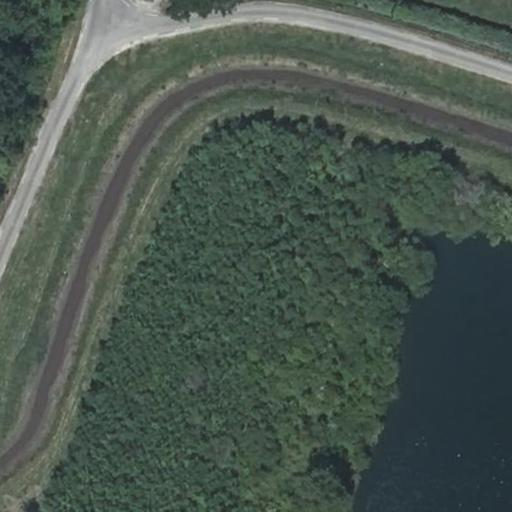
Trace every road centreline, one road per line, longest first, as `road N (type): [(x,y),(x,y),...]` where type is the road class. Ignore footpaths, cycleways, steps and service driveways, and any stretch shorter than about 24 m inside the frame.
road 1 (residential): [(511,87),(346,26),(266,12),(117,12)]
road 2 (residential): [(117,12),(73,73),(0,249)]
